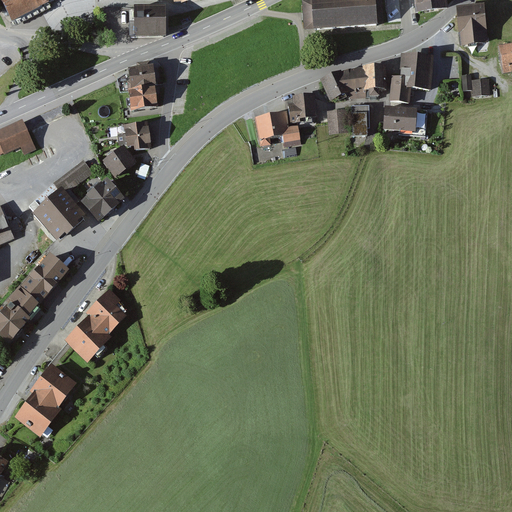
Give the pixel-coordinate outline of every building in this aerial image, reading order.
[(55,0),(0,0),(12,22),(55,0)] [(330,0),(302,2),(303,16),(304,31),(377,26),(375,0),(330,0)] [(415,0),(417,12),(447,8),(446,0),(415,0)] [(131,37),(163,37),(163,9),(134,9),(134,25),(131,25),(131,37)] [(461,46),(487,44),(485,9),(458,11),(461,46)] [(511,47),(500,50),(505,76),(511,74),(511,47)] [(432,95),(435,59),(402,56),(400,83),(392,82),(390,103),(411,105),(412,93),(432,95)] [(129,71),(130,75),(124,76),(118,80),(120,93),(129,92),(153,87),(153,86),(152,86),(149,64),(137,65),(138,70),(129,71)] [(386,90),(385,69),(363,70),(337,76),(323,81),(331,103),(345,97),(365,92),(386,90)] [(475,98),(491,97),(490,81),(473,82),(473,77),(464,77),(465,93),(474,92),(475,98)] [(153,87),(129,92),(130,101),(129,101),(130,108),(131,108),(132,111),(156,107),(153,87)] [(320,124),(316,97),(288,101),(291,128),(320,124)] [(425,132),(425,111),(385,111),(385,132),(425,132)] [(351,135),(350,113),(328,114),(329,135),(351,135)] [(369,138),(368,116),(352,117),(353,138),(369,138)] [(288,134),(285,117),(257,122),(261,148),(300,142),(299,132),(288,134)] [(37,149),(24,122),(0,133),(0,146),(3,153),(20,145),(24,155),(37,149)] [(147,125),(117,128),(119,147),(127,146),(128,147),(135,146),(136,151),(150,149),(147,125)] [(133,163),(123,151),(120,152),(105,162),(116,177),(133,163)] [(82,163),(55,184),(61,192),(64,195),(69,191),(92,174),(82,163)] [(92,200),(85,206),(100,224),(123,203),(108,186),(101,192),(98,189),(89,197),(92,200)] [(36,214),(34,216),(50,234),(52,232),(58,239),(82,217),(73,207),(79,202),(69,191),(64,195),(61,192),(42,209),(35,202),(29,207),(36,214)] [(0,247),(13,242),(0,212),(0,247)] [(71,271),(51,255),(23,288),(21,286),(9,301),(28,317),(38,305),(40,307),(71,271)] [(122,300),(111,289),(87,315),(91,318),(68,343),(89,363),(113,337),(110,334),(128,314),(118,305),(122,300)] [(30,319),(8,301),(0,310),(0,336),(9,344),(30,319)] [(77,383),(52,363),(34,384),(38,387),(16,414),(42,434),(64,407),(61,404),(77,383)] [(0,477),(8,461),(0,456),(0,477)]
